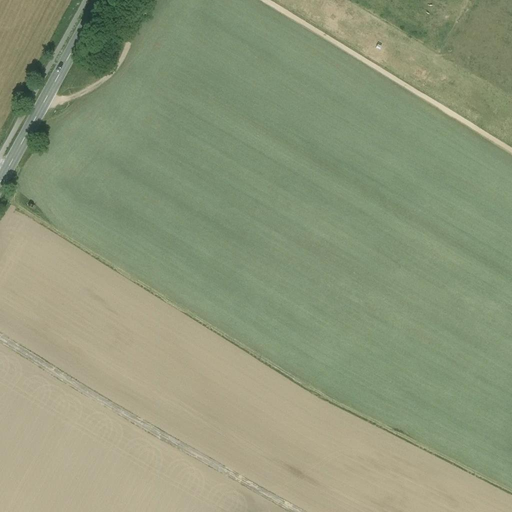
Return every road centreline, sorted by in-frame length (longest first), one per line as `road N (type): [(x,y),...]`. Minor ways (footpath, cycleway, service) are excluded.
road 1 (track): [(0,337),(298,511)]
road 2 (track): [(511,152),(262,0)]
road 3 (tertiary): [(99,0),(7,169)]
road 4 (track): [(150,0),(85,86),(63,100),(45,98)]
